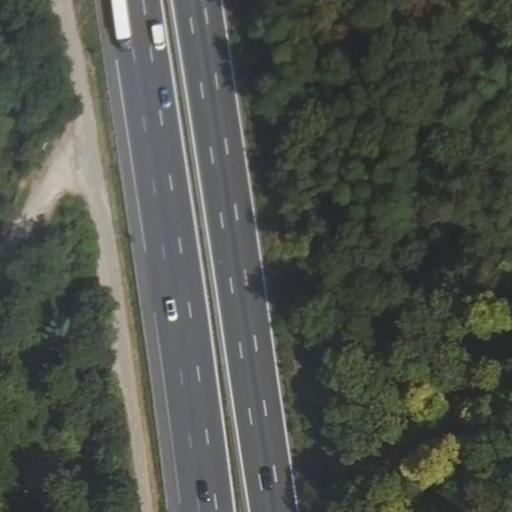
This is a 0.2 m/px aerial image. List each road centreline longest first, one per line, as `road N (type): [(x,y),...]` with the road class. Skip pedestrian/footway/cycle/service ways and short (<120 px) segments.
road 1 (trunk): [(274,511),(195,0)]
road 2 (trunk): [(129,0),(206,511)]
